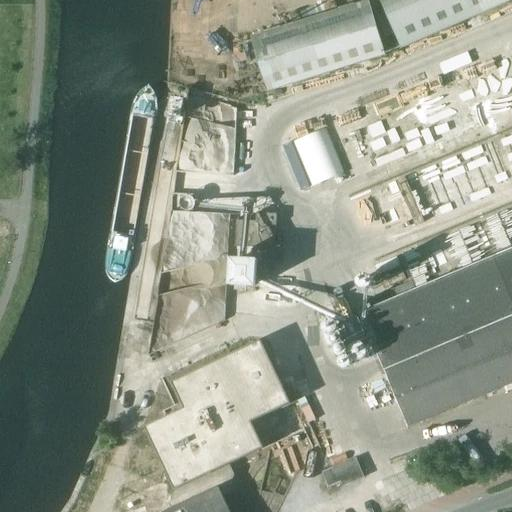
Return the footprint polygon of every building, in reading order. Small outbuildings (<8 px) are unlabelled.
[(269,93),(387,56),(369,0),(252,37),(269,93)] [(511,0),(380,0),(402,49),(511,1),(511,0)] [(237,221),(235,247),(264,249),(263,262),(283,263),(284,244),(276,243),(278,215),(257,214),(257,222),(237,221)] [(511,384),(511,250),(361,314),(362,317),(342,326),(350,347),(371,338),(409,428),(511,384)] [(227,282),(254,283),(256,256),(229,254),(227,282)] [(233,289),(230,312),(279,318),(281,295),(233,289)] [(181,491),(179,494),(178,494),(177,494),(176,494),(175,495),(174,496),(174,497),(173,498),(173,499),(174,499),(174,500),(175,501),(176,502),(176,503),(173,510),(174,511),(224,511),(218,497),(224,494),(231,474),(227,473),(229,468),(226,463),(260,447),(248,421),(287,403),(261,347),(179,385),(191,412),(152,429),(181,491)] [(329,488),(363,474),(357,458),(323,473),(329,488)]
